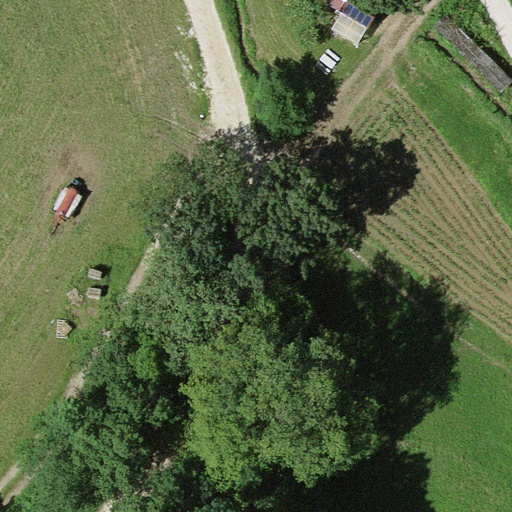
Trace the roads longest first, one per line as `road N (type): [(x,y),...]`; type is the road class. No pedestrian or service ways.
road 1 (track): [(122,511),(190,408),(247,252),(250,205),(198,0)]
road 2 (track): [(233,125),(54,435),(0,493)]
